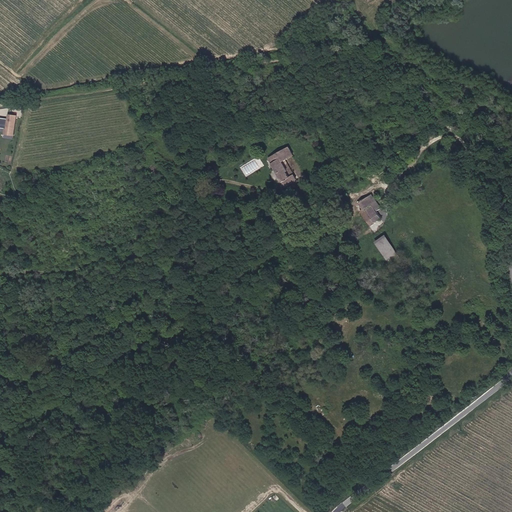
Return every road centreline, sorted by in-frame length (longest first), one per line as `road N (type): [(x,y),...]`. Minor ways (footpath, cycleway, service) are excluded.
road 1 (unclassified): [(337,511),(511,373)]
road 2 (track): [(511,241),(446,98)]
